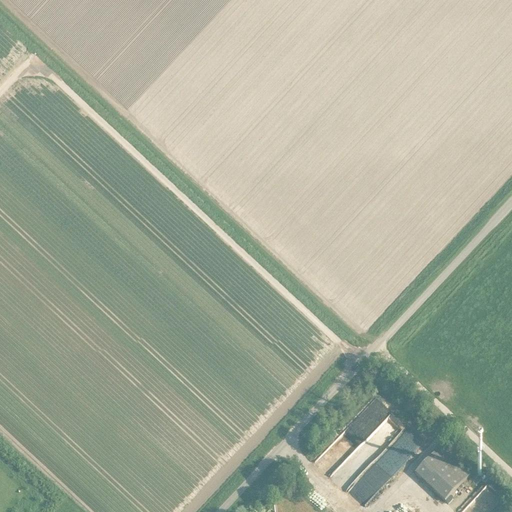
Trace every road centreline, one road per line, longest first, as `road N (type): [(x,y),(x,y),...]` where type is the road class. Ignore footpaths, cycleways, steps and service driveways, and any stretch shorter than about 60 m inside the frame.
road 1 (unknown): [(0,87),(26,73),(50,79),(355,362)]
road 2 (unclassified): [(511,195),(215,511)]
